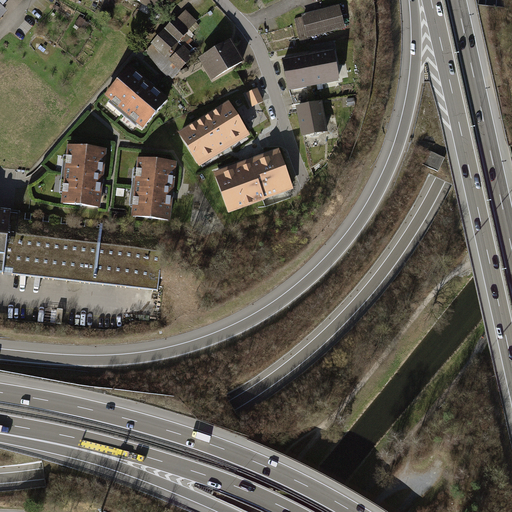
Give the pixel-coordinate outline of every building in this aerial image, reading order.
[(138,0),(156,8),(159,0),(138,0)] [(302,19),(307,39),(344,30),(339,9),(302,19)] [(174,25),(185,35),(195,24),(184,13),(174,25)] [(161,33),(175,46),(185,35),(174,25),(171,23),(161,33)] [(150,46),(164,58),(175,46),(161,33),(150,46)] [(227,43),(197,62),(210,83),(240,64),(227,43)] [(182,48),(167,62),(177,72),(191,58),(182,48)] [(333,54),(295,60),(299,83),(336,77),(333,54)] [(103,98),(144,131),(166,103),(125,71),(103,98)] [(254,105),(265,99),(259,86),(248,91),(254,105)] [(179,133),(200,167),(250,136),(229,102),(179,133)] [(326,132),(321,104),(297,108),(303,136),(326,132)] [(66,148),(59,206),(98,210),(105,152),(66,148)] [(279,149),(215,172),(230,212),(294,188),(279,149)] [(429,162),(441,167),(446,155),(435,150),(429,162)] [(136,161),(129,219),(168,224),(175,166),(136,161)] [(7,213),(0,275),(153,292),(160,230),(7,213)]
